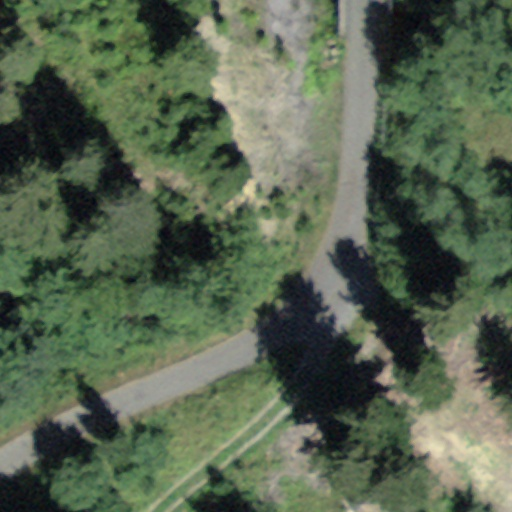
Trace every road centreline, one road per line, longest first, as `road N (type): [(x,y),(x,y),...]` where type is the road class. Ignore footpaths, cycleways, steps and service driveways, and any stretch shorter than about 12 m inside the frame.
road 1 (track): [(0,474),(69,425),(240,351),(308,312),(356,213),(369,0)]
road 2 (track): [(308,312),(326,348),(284,404),(161,511)]
